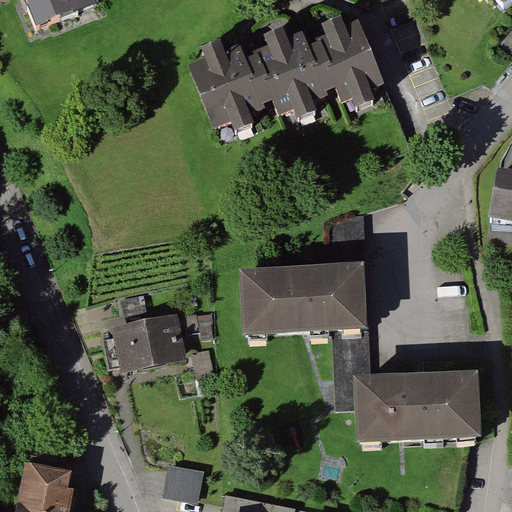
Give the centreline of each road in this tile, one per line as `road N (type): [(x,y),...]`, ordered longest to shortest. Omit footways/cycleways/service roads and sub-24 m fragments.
road 1 (residential): [(122,511),(0,210)]
road 2 (residential): [(511,96),(446,179),(422,228)]
